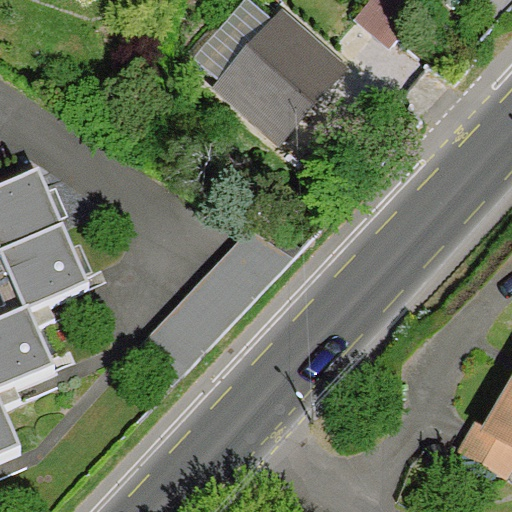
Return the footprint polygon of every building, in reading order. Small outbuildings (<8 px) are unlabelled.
[(395,47),(426,27),(408,0),(376,0),(368,6),(395,47)] [(355,80),(287,18),(217,95),(284,157),(355,80)] [(40,180),(0,197),(0,264),(63,236),(40,180)] [(199,372),(282,261),(245,233),(161,344),(199,372)] [(63,236),(0,264),(0,329),(29,317),(89,295),(63,236)] [(29,317),(0,329),(0,396),(54,373),(29,317)] [(511,410),(494,441),(482,433),(475,444),(468,457),(507,480),(511,472),(511,410)] [(0,412),(0,465),(20,457),(0,412)]
